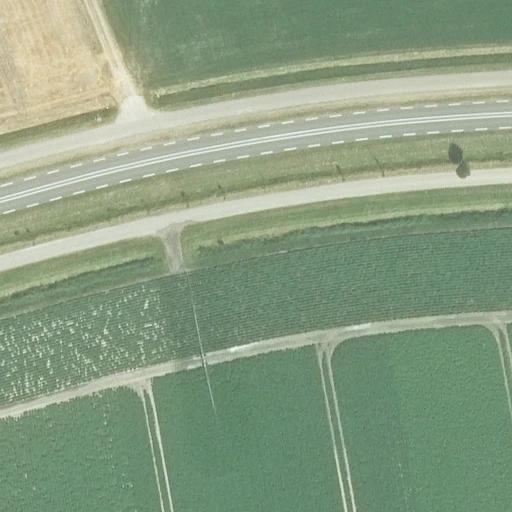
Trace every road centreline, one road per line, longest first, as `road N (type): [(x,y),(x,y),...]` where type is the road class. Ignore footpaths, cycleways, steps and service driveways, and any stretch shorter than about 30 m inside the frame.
road 1 (unclassified): [(0,264),(163,221),(316,194),(511,175)]
road 2 (secondary): [(0,202),(312,134),(511,116)]
road 3 (unclassified): [(511,77),(303,95),(0,159)]
